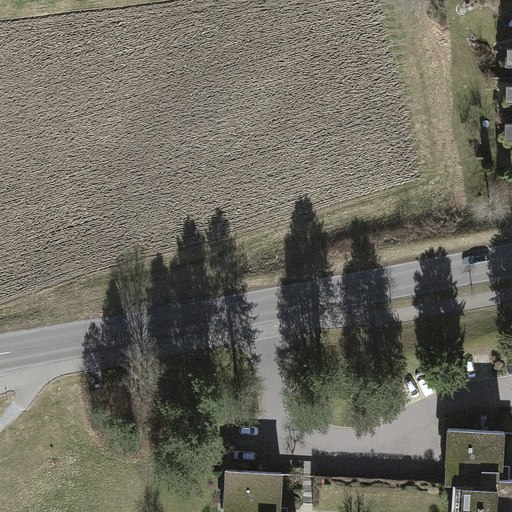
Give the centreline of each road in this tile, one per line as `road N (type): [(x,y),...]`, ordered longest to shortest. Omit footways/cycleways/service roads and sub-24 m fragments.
road 1 (residential): [(273,305),(268,444),(388,452),(419,434),(440,408),(477,396),(511,397)]
road 2 (secondary): [(0,354),(273,305)]
road 3 (secondary): [(273,305),(511,261)]
